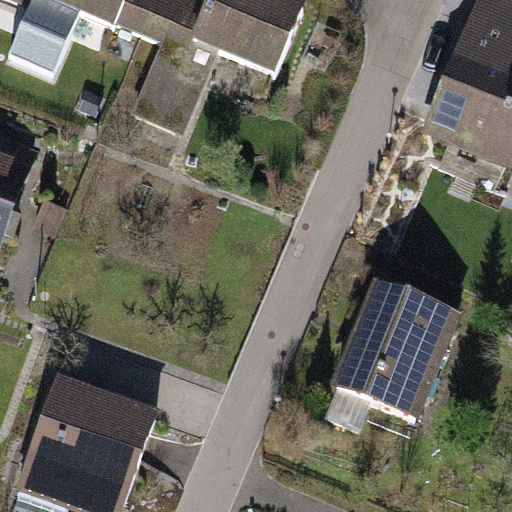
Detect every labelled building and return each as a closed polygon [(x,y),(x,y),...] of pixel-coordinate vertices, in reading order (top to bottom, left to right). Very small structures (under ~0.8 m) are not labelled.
[(50,0),(142,39),(157,0),(50,0)] [(219,0),(214,14),(180,0),(157,0),(142,39),(165,48),(136,119),(185,139),(219,56),(277,79),(304,14),(270,0),(219,0)] [(511,0),(486,0),(428,139),(511,173),(511,0)] [(0,139),(0,260),(39,154),(0,139)] [(65,214),(47,208),(38,234),(56,240),(65,214)] [(379,294),(338,394),(422,429),(464,329),(379,294)] [(59,390),(24,492),(83,511),(128,511),(158,424),(59,390)]
